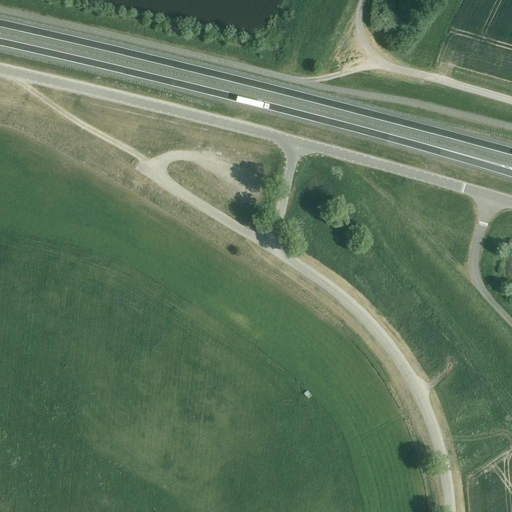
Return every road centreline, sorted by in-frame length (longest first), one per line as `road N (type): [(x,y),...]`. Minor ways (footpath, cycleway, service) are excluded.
road 1 (trunk): [(0,43),(511,174)]
road 2 (trunk): [(511,153),(0,24)]
road 3 (unclassified): [(451,511),(442,449),(410,375),(370,323),(272,249)]
road 4 (unclassified): [(0,70),(295,141)]
road 5 (unclassified): [(511,102),(370,55),(359,34),(363,0)]
road 6 (unclassified): [(295,141),(490,196)]
road 7 (unclassified): [(272,249),(148,173),(176,154),(197,155)]
road 8 (unclassified): [(511,322),(475,274),(490,196)]
